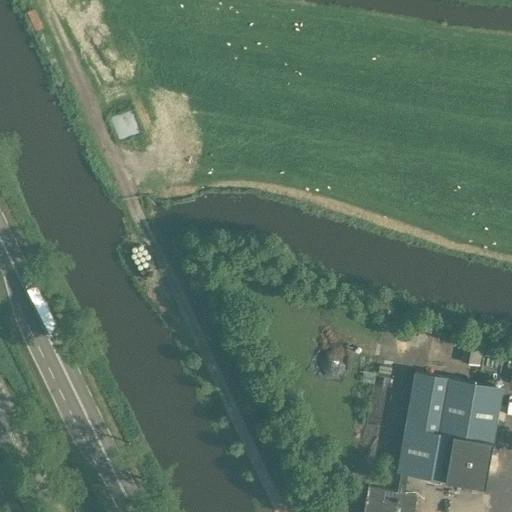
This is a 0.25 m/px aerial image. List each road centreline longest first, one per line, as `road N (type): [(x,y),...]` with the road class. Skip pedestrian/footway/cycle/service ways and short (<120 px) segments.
road 1 (unclassified): [(133,206),(280,511)]
road 2 (primary): [(134,511),(0,235)]
road 3 (unclassified): [(59,511),(0,391)]
